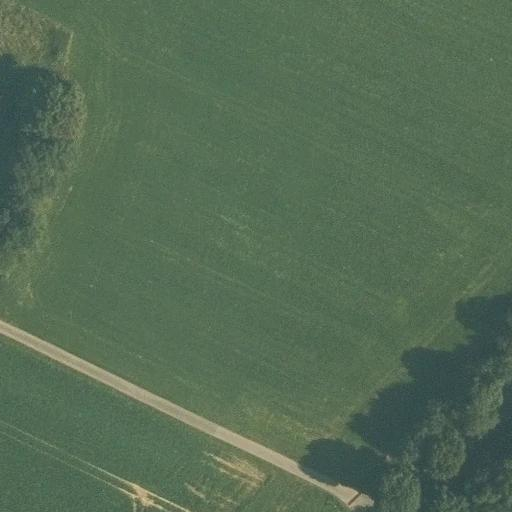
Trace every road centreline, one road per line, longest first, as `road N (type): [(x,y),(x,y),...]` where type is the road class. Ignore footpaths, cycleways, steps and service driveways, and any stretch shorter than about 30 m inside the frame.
road 1 (track): [(0,325),(383,511)]
road 2 (primary): [(511,395),(384,511)]
